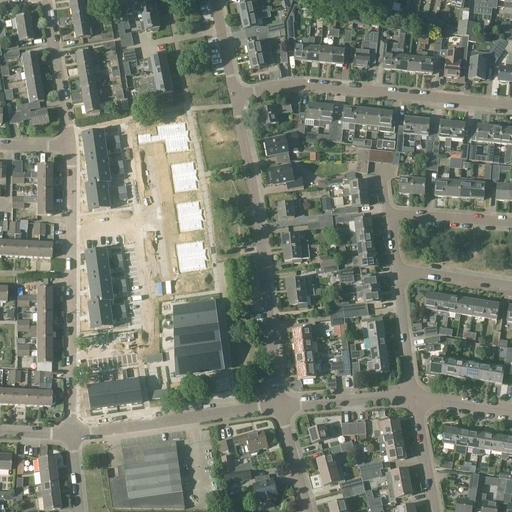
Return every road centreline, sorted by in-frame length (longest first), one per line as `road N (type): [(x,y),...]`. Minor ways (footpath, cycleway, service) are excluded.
road 1 (residential): [(280,406),(234,94)]
road 2 (residential): [(70,433),(69,146)]
road 3 (residential): [(511,110),(297,85),(234,94)]
road 4 (residential): [(280,406),(70,433)]
road 5 (residential): [(69,146),(45,0)]
road 6 (residential): [(390,263),(408,398)]
road 7 (residential): [(408,398),(280,406)]
road 8 (residential): [(511,216),(383,209)]
road 9 (residential): [(511,282),(390,263)]
